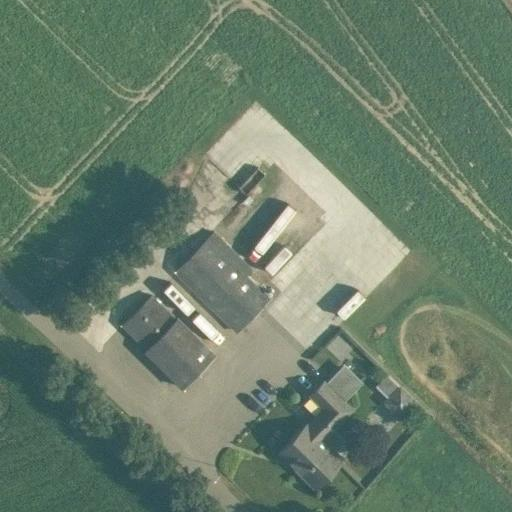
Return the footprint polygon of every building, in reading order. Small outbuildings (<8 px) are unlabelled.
[(237,332),(244,325),(254,314),(271,297),(247,274),(252,268),(213,230),(174,271),(237,332)] [(151,294),(122,324),(146,348),(145,349),(182,386),(215,353),(177,316),(176,318),(151,294)] [(311,393),(325,407),(339,421),(352,408),(344,400),(363,380),(344,362),(325,381),(324,380),(311,393)] [(400,386),(399,385),(387,373),(376,384),(389,397),(385,401),(400,415),(415,401),(400,386)] [(339,421),(325,407),(308,424),(306,422),(279,450),(316,486),(343,458),(323,438),(339,421)]
